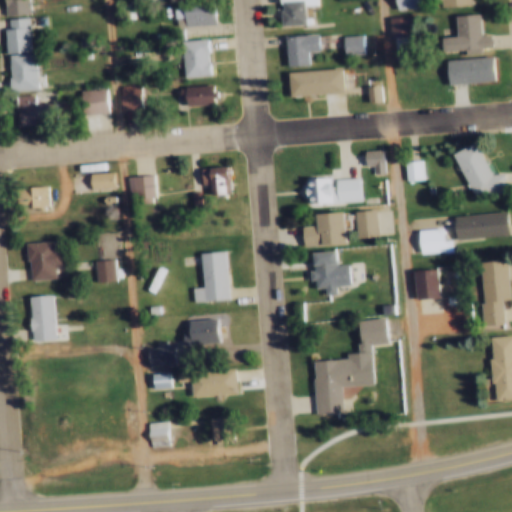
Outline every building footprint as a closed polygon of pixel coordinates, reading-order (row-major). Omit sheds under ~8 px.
[(0,0),(21,0),(22,11),(1,13),(0,0)] [(271,0),(303,0),(303,1),(296,2),(297,14),(302,13),(303,21),(273,24),(271,0)] [(165,4),(205,2),(206,20),(177,22),(176,14),(166,15),(165,4)] [(473,31),(482,31),(483,44),(471,45),(471,49),(456,50),(456,46),(436,48),(435,34),(448,33),(446,11),(471,9),(473,31)] [(380,13),(403,11),(405,31),(382,33),(380,13)] [(1,16),(22,15),(25,50),(28,50),(31,86),(5,88),(2,52),(0,52),(0,28),(2,28),(1,16)] [(310,30),(311,48),(300,49),(301,62),(279,64),(277,32),(310,30)] [(334,31),(353,30),(355,52),(335,54),(334,31)] [(173,37),(199,35),(202,72),(176,74),(173,37)] [(365,54),(365,35),(346,35),(346,54),(365,54)] [(438,56),(482,53),(484,75),(439,78),(438,56)] [(279,69),(333,65),(335,90),(281,94),(279,69)] [(132,80),(134,105),(114,106),(112,82),(132,80)] [(205,80),(207,101),(178,103),(177,82),(205,80)] [(358,82),(372,80),(373,97),(359,98),(358,82)] [(143,107),(143,84),(123,84),(123,107),(143,107)] [(370,85),(370,101),(383,101),(383,85),(370,85)] [(71,88),(98,86),(100,110),(72,111),(71,88)] [(44,103),(46,123),(17,125),(15,105),(44,103)] [(495,169),(497,188),(463,190),(443,149),(467,138),(482,169),(495,169)] [(355,145),(373,143),(374,159),(356,160),(355,145)] [(375,172),(386,172),(386,150),(367,150),(367,165),(375,165),(375,172)] [(395,158),(411,156),(412,175),(396,176),(395,158)] [(422,160),(408,160),(408,179),(422,179),(422,160)] [(192,164),(219,162),(221,191),(204,192),(203,180),(194,181),(192,164)] [(81,169),(104,168),(105,183),(82,185),(81,169)] [(91,172),(92,188),(116,187),(116,171),(91,172)] [(118,173),(142,171),(144,195),(119,197),(118,173)] [(302,185),(301,175),(322,173),(323,183),(329,182),(328,176),(351,174),(353,199),(303,202),(302,192),(299,193),(298,185),(302,185)] [(131,204),(156,203),(155,174),(130,175),(131,204)] [(38,183),(40,206),(20,207),(18,185),(38,183)] [(181,187),(191,187),(191,200),(182,201),(181,187)] [(95,191),(106,191),(107,198),(96,199),(95,191)] [(345,208),(366,206),(368,229),(347,230),(345,208)] [(335,208),(338,240),(296,243),(294,223),(309,222),(308,210),(335,208)] [(445,212),(498,208),(500,232),(447,235),(445,212)] [(378,211),(359,211),(359,236),(378,236),(378,211)] [(410,226),(434,224),(435,236),(442,236),(443,247),(411,249),(410,226)] [(45,263),(46,275),(24,276),(22,257),(19,257),(18,240),(43,238),(43,246),(56,245),(58,262),(45,263)] [(340,261),(342,281),(331,282),(332,285),(308,287),(307,277),(303,277),(303,267),(307,267),(305,249),(329,247),(330,262),(340,261)] [(192,249),(217,248),(220,295),(184,298),(183,284),(194,283),(192,249)] [(85,255),(103,254),(105,277),(87,278),(85,255)] [(471,258),(499,256),(502,295),(492,296),(494,319),(472,320),(470,298),(473,298),(471,258)] [(116,281),(116,259),(97,259),(97,281),(116,281)] [(428,264),(430,294),(409,296),(407,266),(428,264)] [(441,312),(439,269),(417,270),(419,312),(441,312)] [(24,329),(22,329),(21,313),(23,313),(21,293),(44,291),(48,336),(25,338),(24,329)] [(373,301),(385,300),(386,310),(374,311),(373,301)] [(139,302),(149,301),(150,309),(140,310),(139,302)] [(180,317),(209,314),(211,342),(174,344),(173,328),(181,327),(180,317)] [(308,376),(306,358),(339,356),(339,350),(350,349),(349,340),(354,340),(352,316),(378,315),(379,339),(363,340),(366,380),(333,382),(334,408),(327,409),(328,418),(309,420),(305,376),(308,376)] [(87,345),(103,345),(103,321),(86,321),(87,345)] [(486,379),(483,379),(482,355),(485,355),(483,333),(506,332),(511,394),(488,395),(486,379)] [(165,342),(166,361),(140,363),(139,344),(165,342)] [(175,366),(175,346),(150,346),(150,366),(175,366)] [(183,378),(169,379),(169,369),(182,368),(182,365),(228,362),(230,390),(184,394),(183,378)] [(162,369),(163,384),(145,385),(144,371),(162,369)] [(172,373),(155,373),(155,388),(172,388),(172,373)] [(202,415),(224,413),(225,435),(203,436),(202,415)] [(159,417),(160,442),(142,443),(140,419),(159,417)] [(151,421),(151,446),(170,446),(170,421),(151,421)]
